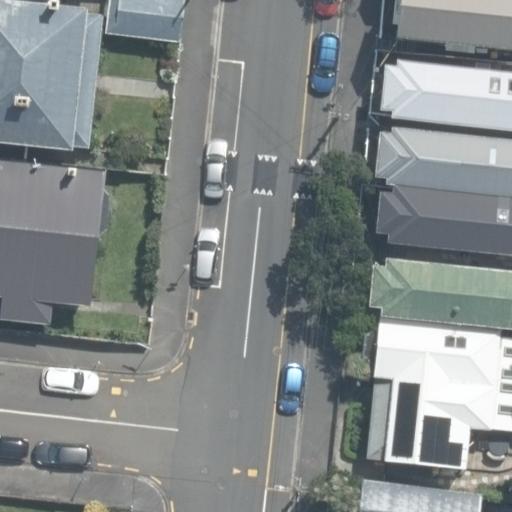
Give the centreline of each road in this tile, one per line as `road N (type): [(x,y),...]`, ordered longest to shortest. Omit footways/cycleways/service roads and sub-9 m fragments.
road 1 (residential): [(234,432),(281,0)]
road 2 (residential): [(234,432),(0,407)]
